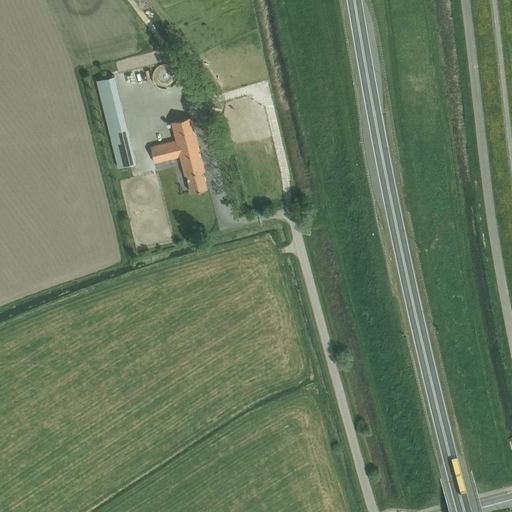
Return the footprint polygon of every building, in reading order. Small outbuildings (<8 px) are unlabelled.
[(158,67),(155,70),(153,73),(152,77),(153,81),(154,83),(156,86),(158,88),(160,89),(162,89),(165,90),(167,89),(170,88),(172,87),(174,86),(175,84),(176,81),(177,79),(177,75),(176,72),(174,68),(170,66),(167,65),(164,65),(161,65),(158,67)] [(135,164),(114,76),(96,80),(118,168),(135,164)] [(157,115),(142,122),(145,127),(159,121),(157,115)] [(176,141),(150,147),(154,163),(180,157),(184,175),(186,175),(190,193),(207,188),(202,171),(204,170),(191,117),(171,122),(176,141)] [(148,137),(163,133),(161,122),(145,126),(148,137)]
